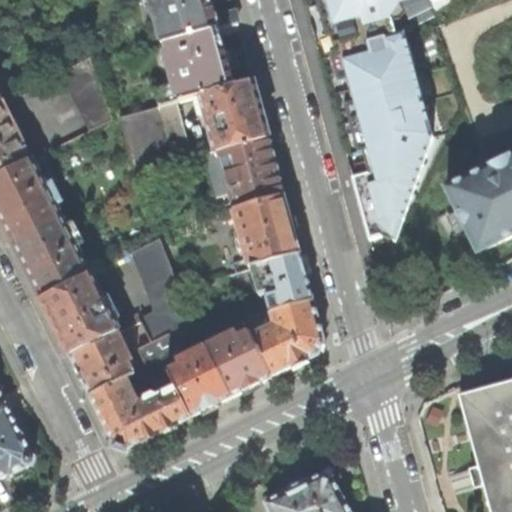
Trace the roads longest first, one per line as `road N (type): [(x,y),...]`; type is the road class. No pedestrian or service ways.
road 1 (residential): [(267,0),(371,376)]
road 2 (tertiary): [(371,376),(105,507)]
road 3 (residential): [(105,507),(0,289)]
road 4 (tertiary): [(511,308),(371,376)]
road 5 (residential): [(371,376),(408,511)]
